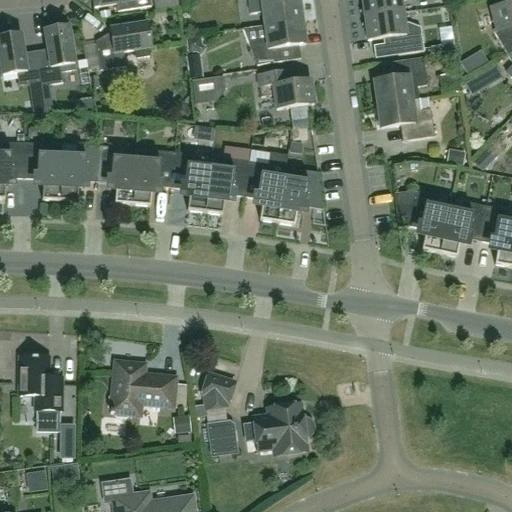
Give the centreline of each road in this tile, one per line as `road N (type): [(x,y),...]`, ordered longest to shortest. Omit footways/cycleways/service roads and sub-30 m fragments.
road 1 (tertiary): [(0,264),(118,268),(372,305)]
road 2 (residential): [(372,305),(328,0)]
road 3 (unclassified): [(393,481),(372,305)]
road 4 (tertiary): [(372,305),(511,333)]
road 5 (residential): [(393,481),(477,488),(511,503)]
